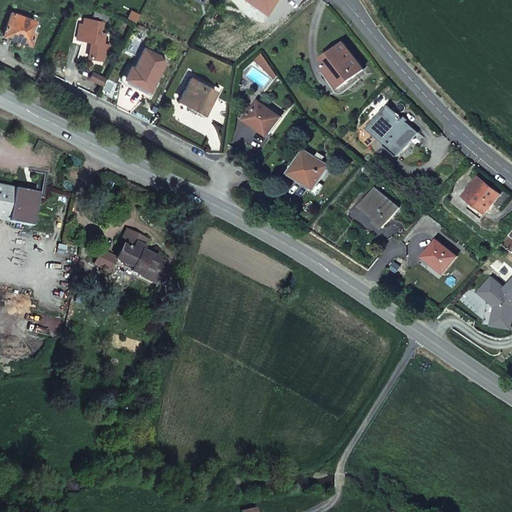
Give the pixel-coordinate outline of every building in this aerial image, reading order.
[(246,0),(264,12),(272,0),(246,0)] [(108,15),(95,10),(93,15),(106,21),(108,15)] [(35,20),(10,13),(3,36),(31,45),(35,32),(32,31),(35,20)] [(83,24),(79,23),(76,38),(91,41),(88,56),(101,59),(108,43),(102,42),(104,32),(101,31),(102,21),(84,18),(83,24)] [(342,88),(366,69),(344,42),(323,59),(329,66),(326,68),(342,88)] [(165,59),(143,47),(133,67),(130,66),(125,76),(149,90),(165,59)] [(259,63),(266,59),(262,53),(256,58),(259,63)] [(278,79),(266,59),(259,63),(272,83),(278,79)] [(343,93),(345,92),(369,74),(366,69),(342,88),(326,68),(324,70),(337,92),(339,93),(341,93),(343,93)] [(94,72),(90,79),(104,85),(107,79),(94,72)] [(214,91),(190,78),(180,99),(203,111),(214,91)] [(256,123),(253,126),(267,135),(280,116),(258,101),(247,117),(256,123)] [(418,132),(406,121),(404,124),(401,121),(403,119),(387,104),(370,125),(389,141),(385,145),(397,155),(418,132)] [(245,120),(253,126),(256,123),(247,117),(245,120)] [(389,141),(370,125),(367,128),(385,145),(389,141)] [(330,166),(322,161),(321,163),(317,161),(318,159),(305,150),(290,174),(315,190),(330,166)] [(372,179),(375,175),(367,168),(363,171),(372,179)] [(504,208),(511,197),(511,196),(503,189),(500,193),(480,177),(465,196),(489,213),(497,203),(504,208)] [(32,190),(0,184),(0,218),(25,223),(49,227),(53,206),(46,205),(48,193),(32,190)] [(380,217),(378,220),(376,222),(384,228),(399,209),(375,189),(361,206),(375,217),(377,215),(380,217)] [(55,195),(48,193),(46,205),(53,206),(55,195)] [(147,240),(126,229),(117,245),(121,247),(115,258),(132,268),(131,270),(155,283),(167,262),(142,249),(147,240)] [(447,249),(451,245),(441,237),(424,257),(444,273),(457,257),(447,249)] [(102,252),(95,265),(108,271),(115,258),(102,252)] [(490,278),(479,292),(494,305),(493,314),(499,315),(498,325),(509,327),(511,312),(511,304),(510,302),(511,299),(511,276),(503,288),(490,278)] [(499,315),(493,314),(491,324),(498,325),(499,315)]
